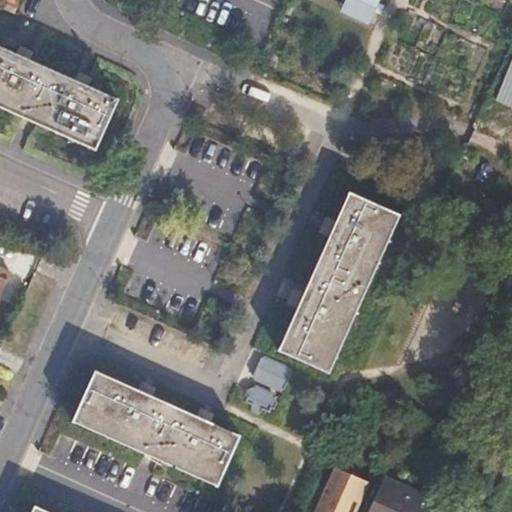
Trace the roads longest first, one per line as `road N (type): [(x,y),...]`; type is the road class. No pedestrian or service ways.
road 1 (residential): [(64,323),(227,389),(339,131),(216,77),(160,71)]
road 2 (residential): [(160,71),(167,99),(110,221)]
road 3 (residential): [(64,323),(0,467)]
road 4 (residential): [(0,166),(110,221)]
